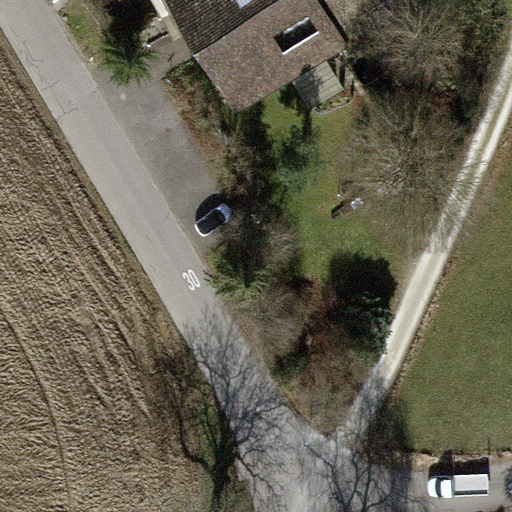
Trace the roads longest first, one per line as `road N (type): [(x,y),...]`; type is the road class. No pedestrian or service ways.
road 1 (residential): [(14,0),(303,503)]
road 2 (residential): [(511,482),(303,503)]
